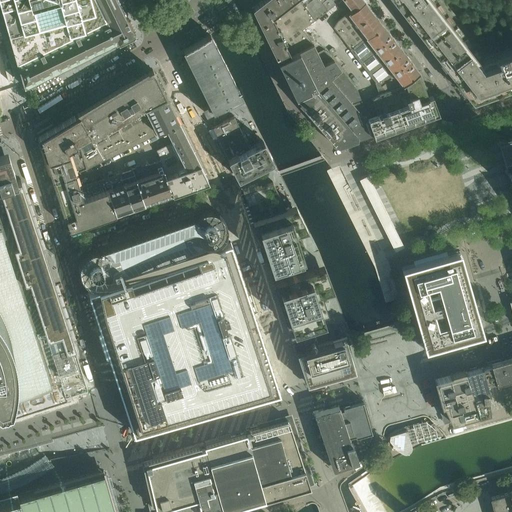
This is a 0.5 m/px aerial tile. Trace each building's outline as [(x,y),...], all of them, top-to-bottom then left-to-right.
[(97,0),(0,0),(0,6),(3,18),(16,60),(17,60),(106,16),(97,0)] [(134,33),(129,23),(122,9),(117,0),(97,0),(106,16),(17,60),(22,79),(24,84),(26,83),(29,82),(32,80),(117,39),(117,40),(117,39),(118,41),(134,33)] [(302,30),(279,0),(262,0),(252,8),(278,61),(291,55),(313,44),(302,30)] [(321,3),(319,0),(279,0),(302,30),(327,10),(321,3)] [(331,0),(324,0),(321,3),(327,10),(335,4),(331,0)] [(334,27),(351,49),(382,24),(364,0),(363,1),(352,9),(349,12),(338,21),(334,27)] [(345,0),(347,2),(350,6),(352,9),(363,1),(361,0),(345,0)] [(511,0),(394,0),(472,99),(511,84),(511,0)] [(369,73),(401,48),(382,24),(351,49),(369,73)] [(209,35),(184,50),(188,60),(181,63),(206,113),(241,96),(211,35),(209,35)] [(367,119),(357,89),(328,52),(323,50),(318,52),(313,44),(291,55),(278,61),(298,103),(332,142),(332,143),(338,146),(373,134),(367,119)] [(401,48),(369,73),(377,82),(376,83),(379,93),(401,85),(419,72),(401,48)] [(146,72),(80,112),(94,136),(95,137),(107,158),(155,134),(167,129),(167,130),(179,123),(165,95),(155,74),(154,74),(150,73),(149,72),(147,73),(146,72)] [(401,85),(379,93),(372,99),(377,115),(373,117),(367,119),(373,134),(378,132),(424,115),(424,116),(434,112),(430,100),(429,101),(419,72),(401,85)] [(80,112),(38,136),(49,169),(53,182),(64,178),(76,174),(75,173),(84,170),(107,158),(95,137),(94,136),(80,112)] [(234,116),(212,127),(218,137),(239,126),(234,116)] [(511,121),(503,124),(506,135),(511,133),(511,135),(511,137),(507,139),(500,140),(499,139),(497,139),(498,141),(496,141),(497,143),(498,143),(504,163),(500,170),(505,173),(506,176),(507,176),(508,178),(511,177),(511,178),(511,183),(510,185),(510,186),(510,187),(511,190),(508,195),(511,196),(511,121)] [(186,136),(183,131),(182,128),(179,123),(167,130),(169,134),(173,142),(157,150),(157,152),(158,152),(161,160),(164,171),(166,176),(172,194),(208,181),(186,136)] [(239,126),(218,137),(223,147),(244,137),(239,126)] [(244,137),(223,147),(228,158),(228,157),(249,147),(244,137)] [(259,142),(249,147),(228,157),(228,158),(227,158),(237,176),(237,178),(270,162),(273,160),(263,140),(259,142)] [(67,399),(65,395),(87,388),(74,348),(75,348),(55,285),(21,179),(17,181),(9,156),(8,153),(0,155),(0,421),(4,420),(8,419),(11,418),(18,416),(24,414),(31,412),(37,409),(42,407),(46,405),(67,399)] [(164,171),(161,160),(149,164),(132,169),(136,179),(136,180),(144,204),(172,194),(166,176),(164,171)] [(136,179),(132,169),(121,173),(125,184),(133,208),(144,204),(136,180),(136,179)] [(125,184),(121,173),(104,179),(108,190),(116,214),(133,208),(125,184)] [(104,179),(80,187),(78,181),(76,174),(64,178),(53,182),(54,186),(57,195),(59,199),(65,219),(66,218),(70,230),(116,214),(108,190),(104,179)] [(373,183),(368,175),(359,179),(364,188),(373,183)] [(271,182),(243,191),(252,218),(259,240),(264,255),(269,271),(309,258),(271,182)] [(373,183),(364,188),(390,242),(399,237),(373,183)] [(110,286),(218,248),(211,244),(212,244),(214,244),(215,243),(217,242),(218,242),(219,241),(220,240),(221,239),(222,238),(223,236),(224,235),(225,233),(225,231),(226,230),(226,229),(226,227),(226,226),(226,224),(226,223),(225,221),(224,220),(224,219),(223,217),(221,215),(220,214),(219,213),(218,212),(216,211),(215,211),(213,210),(211,210),(209,210),(208,210),(206,210),(205,210),(203,211),(201,212),(200,212),(199,213),(198,214),(197,215),(196,216),(195,217),(194,215),(100,248),(100,250),(99,249),(99,250),(97,249),(96,249),(94,249),(93,249),(91,250),(90,250),(89,251),(87,252),(86,253),(84,254),(83,255),(82,256),(81,258),(80,259),(80,260),(79,262),(79,263),(79,264),(79,266),(79,267),(79,268),(79,269),(79,270),(79,271),(80,272),(81,274),(81,275),(82,276),(83,278),(84,279),(85,280),(86,280),(86,281),(88,282),(90,283),(92,283),(93,284),(96,284),(97,284),(99,284),(100,283),(102,283),(110,286)] [(404,246),(399,237),(390,242),(395,251),(404,246)] [(286,393),(260,315),(249,281),(237,243),(236,242),(218,248),(110,286),(104,288),(105,288),(96,291),(94,292),(123,380),(125,386),(124,386),(123,387),(122,387),(122,388),(122,389),(121,389),(121,390),(121,391),(121,392),(122,392),(122,393),(123,394),(123,395),(124,395),(125,395),(126,396),(128,395),(130,401),(129,401),(139,430),(140,435),(286,393)] [(483,333),(467,278),(460,253),(428,262),(416,265),(416,263),(411,263),(409,263),(410,267),(402,269),(418,323),(425,350),(483,333)] [(281,307),(288,329),(311,321),(329,315),(313,272),(274,285),(281,307)] [(295,337),(291,338),(295,351),(306,385),(356,370),(347,335),(317,344),(316,342),(313,331),(295,337)] [(511,356),(482,365),(487,384),(492,382),(495,388),(505,386),(505,382),(508,381),(510,384),(511,383),(511,356)] [(489,411),(487,392),(489,391),(487,384),(482,365),(465,370),(477,414),(483,412),(489,411)] [(465,370),(451,373),(464,418),(477,414),(465,370)] [(464,418),(451,373),(438,377),(430,379),(429,380),(428,381),(427,382),(427,383),(427,384),(431,396),(435,403),(439,411),(443,417),(441,418),(445,424),(451,421),(464,418)] [(113,412),(108,396),(90,401),(95,418),(113,412)] [(372,427),(364,398),(339,406),(349,436),(369,430),(368,428),(372,427)] [(92,421),(87,405),(58,413),(63,431),(92,421)] [(351,443),(349,436),(339,406),(315,412),(333,468),(358,459),(353,443),(351,443)] [(63,431),(58,413),(47,417),(52,434),(55,434),(63,431)] [(52,434),(47,417),(37,420),(41,437),(52,434)] [(133,432),(129,417),(120,420),(124,435),(133,432)] [(41,437),(37,420),(27,423),(31,440),(37,438),(41,437)] [(124,435),(120,420),(111,423),(102,425),(106,440),(115,437),(124,435)] [(310,487),(289,420),(246,432),(265,499),(310,487)] [(31,440),(27,423),(16,426),(21,444),(27,442),(31,440)] [(106,440),(102,425),(80,432),(84,450),(107,448),(106,440)] [(21,444),(16,426),(6,429),(12,448),(14,447),(16,446),(18,445),(21,444)] [(12,448),(6,429),(0,430),(0,448),(2,455),(7,454),(6,452),(10,449),(12,448)] [(390,439),(389,441),(396,450),(403,454),(405,454),(406,455),(408,454),(410,453),(411,452),(412,451),(412,449),(412,447),(412,446),(408,434),(408,433),(408,432),(407,431),(406,431),(390,436),(390,439)] [(265,499),(246,432),(204,444),(223,511),(265,499)] [(220,511),(223,511),(204,444),(142,462),(144,470),(152,506),(152,507),(155,506),(196,495),(201,510),(201,511),(220,511)] [(105,470),(106,450),(46,456),(45,457),(47,459),(39,464),(30,470),(21,475),(26,493),(34,491),(105,470)] [(34,491),(26,493),(18,495),(22,511),(116,511),(106,476),(104,468),(33,488),(34,491)] [(22,511),(18,495),(26,493),(21,475),(20,473),(18,473),(18,474),(10,478),(10,477),(8,478),(9,479),(4,480),(4,482),(0,483),(0,511),(22,511)] [(127,476),(121,478),(125,490),(130,488),(127,476)] [(511,511),(511,502),(509,493),(490,498),(493,511),(511,511)] [(195,511),(201,510),(196,495),(155,506),(156,510),(156,511),(195,511)]
